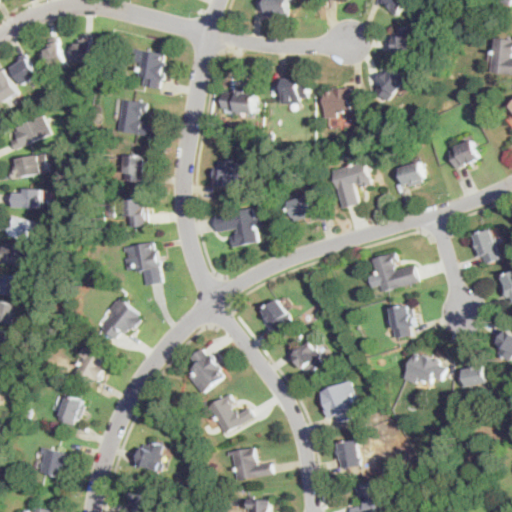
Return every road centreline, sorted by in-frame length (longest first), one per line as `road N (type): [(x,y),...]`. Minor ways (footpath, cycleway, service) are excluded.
road 1 (residential): [(94,511),(120,420),(142,380),(213,299),(261,266),(436,212),(511,178)]
road 2 (residential): [(352,40),(271,45),(89,1),(37,11),(0,34)]
road 3 (residential): [(219,0),(186,169),(189,227),(213,299)]
road 4 (residential): [(213,299),(300,422),(314,511)]
